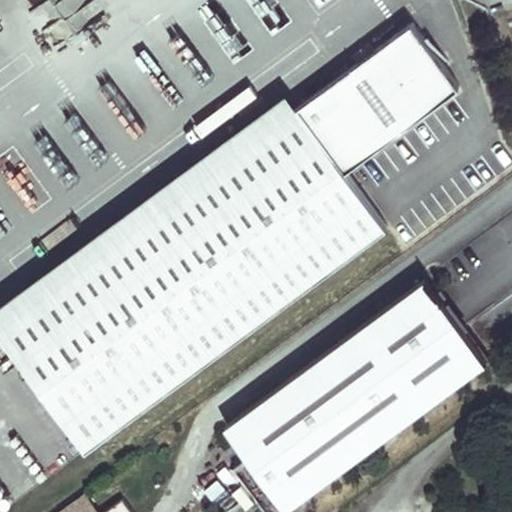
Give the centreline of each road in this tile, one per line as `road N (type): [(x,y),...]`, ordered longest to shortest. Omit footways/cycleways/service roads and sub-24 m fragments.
road 1 (unknown): [(201,511),(230,433),(263,401),(369,322),(511,236)]
road 2 (unknown): [(411,511),(446,459),(511,405)]
